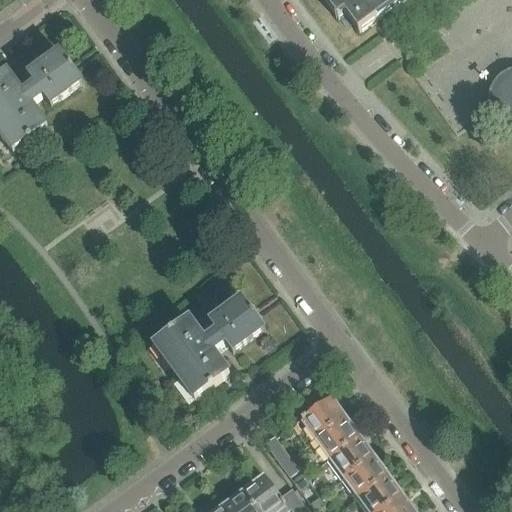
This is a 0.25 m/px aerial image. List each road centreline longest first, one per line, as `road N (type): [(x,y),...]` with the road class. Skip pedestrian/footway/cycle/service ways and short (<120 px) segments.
road 1 (residential): [(338,346),(84,0)]
road 2 (residential): [(266,0),(334,89),(481,245)]
road 3 (residential): [(114,511),(338,346)]
road 4 (residential): [(462,511),(338,346)]
